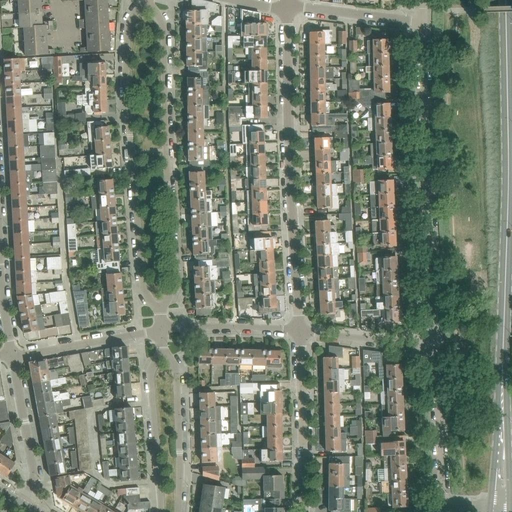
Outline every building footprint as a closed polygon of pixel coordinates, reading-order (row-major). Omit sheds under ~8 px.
[(46,0),(17,0),(18,8),(19,8),(20,19),(19,19),(19,28),(23,28),(52,26),(52,21),(41,22),(40,3),(47,2),(46,0)] [(63,0),(64,1),(84,0),(85,20),(79,20),(79,24),(108,23),(108,14),(107,14),(106,4),(107,3),(106,0),(63,0)] [(215,11),(215,4),(198,0),(191,0),(192,2),(192,11),(186,11),(184,11),(183,12),(183,19),(184,20),(186,20),(186,25),(207,25),(207,11),(215,11)] [(241,37),(243,37),(265,36),(265,32),(267,32),(267,24),(265,24),(259,24),(259,13),(241,10),(241,37)] [(108,23),(79,24),(79,29),(86,28),(87,48),(80,48),(81,52),(110,51),(109,42),(108,42),(108,31),(109,31),(108,23)] [(207,25),(186,25),(186,39),(206,39),(206,38),(206,25),(207,25)] [(52,26),(23,28),(24,36),(25,36),(25,47),(24,47),(25,56),(54,54),(53,50),(47,50),(46,30),(52,30),(52,26)] [(319,32),(309,32),(309,44),(323,44),(331,44),(330,36),(330,32),(319,32)] [(251,48),(266,48),(265,36),(243,37),(243,48),(251,48)] [(206,39),(186,39),(186,52),(201,52),(201,46),(206,46),(206,39)] [(367,54),(387,54),(387,40),(367,41),(367,54)] [(323,44),(309,44),(310,56),(324,56),(323,44)] [(251,60),(266,60),(266,48),(251,48),(251,60)] [(186,52),(186,66),(199,66),(199,69),(206,69),(206,52),(201,52),(186,52)] [(388,66),(387,54),(367,54),(367,67),(388,66)] [(53,75),(53,77),(60,77),(62,77),(61,63),(73,63),(72,56),(52,57),(53,69),(53,75)] [(324,56),(310,56),(310,68),(328,67),(328,56),(324,56)] [(41,58),(42,70),(53,69),(52,57),(41,58)] [(4,72),(19,71),(25,71),(24,59),(4,60),(4,72)] [(251,60),(251,72),(266,72),(266,60),(251,60)] [(100,61),(92,61),(92,63),(80,64),(80,76),(105,75),(105,70),(106,70),(107,69),(107,65),(106,64),(105,64),(105,63),(100,63),(100,61)] [(374,80),(388,79),(388,66),(367,67),(364,67),(365,73),(367,73),(367,80),(374,80)] [(328,67),(310,68),(310,79),(324,79),(333,79),(332,67),(328,67)] [(19,83),(19,71),(4,72),(5,84),(19,83)] [(187,86),(187,92),(207,92),(207,72),(188,72),(188,78),(187,78),(187,86)] [(266,72),(251,72),(244,72),(244,83),(248,83),(266,83),(266,78),(267,77),(268,75),(267,73),(266,72)] [(105,87),(105,75),(80,76),(76,76),(76,81),(84,81),(84,88),(105,87)] [(324,79),(310,79),(310,80),(308,81),(308,85),(310,86),(310,91),(324,91),(337,90),(336,85),(332,85),(332,83),(324,83),(324,79)] [(349,99),(374,99),(385,99),(385,92),(388,92),(388,79),(374,80),(374,89),(359,90),(359,80),(348,81),(349,99)] [(5,84),(6,96),(20,95),(19,83),(5,84)] [(266,94),(266,83),(248,83),(248,95),(266,94)] [(106,100),(105,87),(84,88),(85,95),(82,95),(82,96),(76,96),(76,101),(106,100)] [(324,91),(310,91),(310,103),(324,102),(324,91)] [(207,92),(187,92),(187,98),(187,106),(208,106),(207,92)] [(247,95),(247,106),(266,106),(266,94),(248,95),(247,95)] [(6,96),(6,108),(21,107),(20,95),(6,96)] [(389,104),(385,104),(385,99),(374,99),(375,110),(367,110),(368,118),(389,117),(389,104)] [(106,112),(106,100),(76,101),(76,105),(82,105),(84,106),(85,113),(90,113),(94,113),(94,115),(102,115),(101,113),(106,112)] [(324,102),(310,103),(311,114),(324,114),(324,102)] [(187,119),(206,119),(208,119),(208,106),(187,106),(188,114),(187,114),(187,119)] [(235,106),(228,106),(228,112),(229,118),(229,125),(241,125),(240,119),(235,119),(235,106)] [(247,106),(235,106),(235,119),(240,119),(245,119),(266,118),(268,117),(268,112),(266,111),(266,106),(247,106)] [(28,107),(21,107),(6,108),(7,120),(28,119),(29,119),(28,107)] [(324,114),(311,114),(311,126),(312,126),(312,132),(334,132),(334,119),(343,119),(343,121),(347,120),(347,113),(324,114)] [(390,131),(389,117),(368,118),(366,118),(367,131),(376,131),(390,131)] [(28,119),(7,120),(8,134),(22,133),(28,133),(28,119)] [(202,133),(202,127),(207,127),(206,119),(187,119),(187,125),(188,125),(188,133),(202,133)] [(93,122),(88,122),(89,142),(90,142),(109,140),(109,139),(110,138),(110,134),(108,134),(108,127),(104,127),(103,121),(93,122)] [(246,144),(263,143),(263,131),(263,125),(242,125),(243,144),(246,144)] [(376,131),(376,144),(390,143),(390,131),(376,131)] [(343,149),(348,148),(347,132),(335,132),(335,139),(343,139),(343,149)] [(22,133),(8,134),(8,147),(23,147),(28,146),(28,134),(22,134),(22,133)] [(53,133),(38,134),(38,146),(39,146),(54,145),(53,133)] [(187,141),(188,147),(203,146),(208,146),(208,140),(202,140),(202,133),(188,133),(188,141),(187,141)] [(328,138),(314,138),(315,150),(328,149),(333,149),(332,143),(328,143),(328,138)] [(91,155),(95,155),(110,153),(109,140),(90,142),(91,155)] [(264,155),(263,143),(246,144),(246,155),(264,155)] [(390,143),(376,144),(369,144),(369,157),(371,157),(391,156),(390,143)] [(40,158),(41,158),(54,157),(54,145),(39,146),(40,158)] [(203,146),(188,147),(188,152),(188,161),(203,160),(203,146)] [(8,147),(9,160),(24,159),(23,147),(8,147)] [(340,161),(348,160),(348,148),(343,149),(339,149),(340,161)] [(315,162),(329,161),(328,149),(315,150),(315,162)] [(113,161),(111,160),(110,153),(95,155),(91,155),(89,155),(90,169),(111,168),(111,167),(113,165),(113,161)] [(251,167),(264,167),(264,155),(246,155),(246,163),(250,163),(251,167)] [(371,170),(377,170),(392,169),(391,156),(371,157),(371,170)] [(54,157),(41,158),(41,170),(55,169),(54,157)] [(9,160),(10,172),(31,171),(30,165),(24,165),(24,159),(9,160)] [(329,161),(315,162),(316,173),(329,173),(335,173),(335,161),(329,161)] [(189,167),(189,173),(189,181),(189,186),(204,185),(203,166),(189,167)] [(264,167),(251,167),(251,179),(265,178),(264,167)] [(55,169),(41,170),(42,182),(56,181),(55,169)] [(235,170),(230,171),(231,179),(235,179),(240,179),(240,176),(236,177),(235,170)] [(10,172),(10,184),(29,183),(32,183),(31,179),(34,179),(33,171),(31,171),(10,172)] [(316,185),(330,184),(329,173),(316,173),(316,185)] [(251,179),(245,179),(245,191),(247,191),(251,191),(265,190),(265,178),(251,179)] [(112,180),(98,181),(99,194),(113,193),(113,188),(112,180)] [(42,194),(49,194),(56,194),(56,181),(42,182),(42,194)] [(378,195),(393,194),(392,181),(370,182),(370,195),(378,195)] [(11,196),(29,195),(29,183),(10,184),(11,196)] [(316,185),(317,197),(336,196),(336,184),(330,184),(316,185)] [(204,185),(189,186),(189,192),(190,192),(190,200),(210,199),(211,199),(211,191),(204,191),(204,185)] [(251,191),(247,191),(248,202),(266,202),(265,190),(251,191)] [(99,194),(91,195),(92,209),(100,208),(114,207),(114,199),(114,193),(99,194)] [(379,207),(393,207),(393,194),(378,195),(370,195),(371,208),(379,207)] [(26,195),(11,196),(12,208),(26,207),(26,195)] [(336,196),(317,197),(317,209),(331,208),(337,208),(336,196)] [(210,199),(190,200),(191,208),(190,208),(191,213),(210,212),(211,212),(210,199)] [(341,213),(351,213),(350,201),(346,202),(346,208),(342,208),(341,213)] [(248,214),(252,214),(266,214),(266,202),(248,202),(248,214)] [(26,207),(12,208),(12,221),(27,220),(26,207)] [(114,207),(100,208),(101,222),(116,220),(115,215),(114,207)] [(371,221),(394,220),(393,207),(379,207),(371,208),(371,221)] [(51,219),(58,218),(58,210),(50,211),(51,219)] [(210,212),(191,213),(191,220),(192,227),(211,226),(210,212)] [(341,214),(339,214),(339,221),(345,220),(346,231),(352,231),(351,213),(341,213),(341,214)] [(254,232),(267,231),(266,214),(252,214),(248,214),(249,232),(254,232)] [(12,221),(13,232),(28,232),(27,220),(12,221)] [(116,220),(101,222),(102,235),(117,234),(116,226),(116,220)] [(329,220),(315,221),(315,222),(313,223),(313,227),(315,228),(316,233),(335,232),(335,227),(329,227),(329,220)] [(372,233),(394,232),(394,220),(371,221),(372,233)] [(73,224),(67,225),(67,230),(67,238),(75,237),(75,224),(73,224)] [(212,239),(211,226),(192,227),(192,235),(192,241),(212,239)] [(254,238),(250,239),(250,251),(252,251),(272,250),(271,238),(270,238),(269,231),(267,232),(267,231),(254,232),(254,238)] [(345,243),(348,242),(353,242),(352,231),(346,231),(345,231),(345,243)] [(28,232),(13,232),(14,245),(28,244),(28,232)] [(335,232),(316,233),(316,244),(336,243),(335,232)] [(373,247),(381,246),(395,245),(394,232),(372,233),(373,247)] [(119,236),(117,235),(117,234),(102,235),(103,237),(96,238),(97,249),(118,247),(118,242),(117,242),(117,241),(120,240),(119,236)] [(75,237),(67,238),(68,251),(68,252),(75,251),(77,251),(76,237),(75,237)] [(212,239),(192,241),(192,247),(193,247),(193,255),(194,255),(195,260),(211,259),(211,253),(214,253),(213,245),(216,245),(216,239),(212,239)] [(357,253),(367,253),(369,252),(369,247),(363,247),(363,241),(357,241),(357,253)] [(336,243),(316,244),(317,256),(337,255),(336,243)] [(28,244),(14,245),(15,258),(29,258),(28,244)] [(97,269),(105,268),(118,267),(118,261),(119,261),(118,253),(119,253),(118,247),(97,249),(98,263),(96,263),(97,269)] [(273,262),(272,250),(252,251),(252,252),(254,252),(254,261),(259,261),(259,262),(273,262)] [(337,255),(317,256),(318,268),(338,267),(337,255)] [(60,269),(61,269),(61,257),(47,258),(48,270),(54,270),(60,269)] [(374,272),(396,271),(396,257),(374,258),(374,272)] [(29,258),(15,258),(15,272),(33,271),(36,271),(35,258),(29,259),(29,258)] [(229,267),(228,258),(211,259),(195,260),(195,261),(211,260),(212,266),(193,267),(194,281),(214,280),(217,280),(216,267),(229,267)] [(273,262),(259,262),(259,274),(274,273),(273,262)] [(119,273),(118,267),(105,268),(107,288),(121,287),(120,273),(119,273)] [(338,267),(318,268),(318,280),(338,278),(338,267)] [(33,271),(15,272),(16,284),(34,283),(33,271)] [(375,284),(382,284),(397,283),(396,271),(374,272),(375,284)] [(259,274),(253,274),(254,286),(256,286),(274,285),(274,273),(259,274)] [(338,278),(318,280),(319,291),(339,290),(339,278),(338,278)] [(194,281),(195,295),(215,294),(214,280),(194,281)] [(16,284),(17,297),(31,294),(36,294),(35,283),(34,283),(16,284)] [(375,297),(397,296),(397,283),(382,284),(375,284),(375,297)] [(256,287),(255,289),(256,298),(258,297),(275,296),(274,285),(256,286),(256,287)] [(108,301),(123,300),(121,287),(107,288),(101,288),(103,302),(108,301)] [(80,291),(73,291),(75,305),(85,304),(84,290),(80,291)] [(339,290),(319,291),(317,291),(317,299),(319,298),(320,303),(340,302),(339,297),(339,290)] [(58,303),(66,301),(65,291),(63,291),(48,293),(50,303),(58,302),(58,303)] [(17,297),(19,309),(33,306),(31,294),(17,297)] [(215,294),(195,295),(195,301),(193,302),(194,306),(196,307),(196,308),(196,316),(210,315),(210,308),(210,307),(212,307),(214,306),(215,304),(215,294)] [(259,314),(268,313),(268,312),(279,311),(278,301),(275,301),(275,296),(258,297),(259,314)] [(374,310),(376,310),(398,309),(397,296),(375,297),(374,297),(374,304),(374,310)] [(243,298),(237,299),(238,311),(245,310),(245,306),(252,305),(251,298),(243,298)] [(108,301),(103,302),(104,323),(119,322),(119,315),(124,314),(123,300),(108,301)] [(68,313),(66,301),(58,303),(60,315),(68,313)] [(342,308),(341,301),(340,302),(320,303),(320,308),(318,308),(319,314),(320,313),(320,315),(326,314),(326,316),(327,318),(328,320),(330,320),(331,320),(333,319),(334,318),(334,316),(334,314),(334,308),(342,308)] [(357,318),(356,304),(348,304),(349,318),(357,318)] [(19,309),(21,321),(35,318),(42,317),(40,305),(33,306),(19,309)] [(398,309),(376,310),(376,317),(384,316),(384,323),(385,323),(385,330),(393,331),(393,322),(398,322),(398,309)] [(69,319),(68,313),(60,315),(54,316),(56,328),(63,326),(71,325),(69,319)] [(23,333),(24,333),(35,331),(38,331),(35,318),(21,321),(23,333)] [(323,359),(321,359),(321,365),(323,365),(323,369),(337,369),(337,358),(342,357),(342,348),(342,347),(328,346),(329,357),(323,357),(323,359)] [(113,356),(113,360),(128,359),(126,347),(110,348),(105,349),(105,357),(113,356)] [(198,349),(198,363),(212,364),(212,349),(206,349),(198,349)] [(218,349),(212,349),(212,364),(225,364),(226,350),(218,350),(218,349)] [(225,364),(239,365),(239,350),(233,350),(226,350),(225,364)] [(239,350),(239,365),(252,365),(253,350),(245,350),(239,350)] [(252,365),(265,365),(266,350),(260,350),(260,351),(253,350),(252,365)] [(266,350),(266,365),(266,367),(281,369),(282,368),(283,366),(283,365),(282,363),(281,362),(279,362),(280,351),(272,351),(266,350)] [(378,352),(362,350),(363,363),(379,362),(378,352)] [(91,365),(87,352),(81,353),(84,366),(91,365)] [(74,372),(82,370),(79,354),(71,355),(63,357),(64,361),(65,367),(66,373),(74,372)] [(129,372),(128,359),(113,360),(106,362),(107,369),(112,368),(112,373),(114,373),(129,372)] [(45,360),(29,363),(31,373),(55,369),(65,367),(64,361),(46,364),(46,360),(45,360)] [(382,366),(381,366),(382,379),(386,379),(401,378),(400,365),(382,366)] [(55,369),(31,373),(33,384),(49,380),(58,379),(58,375),(66,373),(65,367),(55,369)] [(337,369),(323,369),(323,380),(344,380),(344,369),(337,369)] [(113,385),(115,385),(130,384),(129,372),(114,373),(112,373),(107,374),(107,381),(113,381),(113,385)] [(87,384),(84,374),(83,374),(78,375),(81,385),(87,384)] [(225,376),(225,379),(225,386),(240,386),(240,383),(239,383),(239,378),(239,374),(231,374),(231,376),(225,376)] [(49,380),(33,384),(35,396),(43,394),(42,391),(51,390),(50,386),(66,383),(65,377),(63,378),(58,379),(49,380)] [(386,379),(386,392),(402,391),(401,378),(386,379)] [(344,380),(323,380),(324,392),(338,392),(344,392),(344,380)] [(240,383),(240,386),(240,394),(252,393),(252,383),(246,383),(240,383)] [(267,402),(280,402),(280,391),(279,391),(279,383),(260,383),(260,391),(267,391),(267,402)] [(131,396),(130,384),(115,385),(116,398),(131,396)] [(43,394),(35,396),(36,405),(69,399),(68,393),(60,394),(59,391),(56,391),(51,391),(51,390),(42,391),(43,394)] [(381,405),(402,404),(402,391),(386,392),(380,392),(380,399),(381,405)] [(199,393),(200,407),(214,406),(213,392),(199,393)] [(324,404),(338,404),(338,392),(324,392),(324,404)] [(93,407),(91,401),(90,395),(82,397),(84,409),(85,408),(93,407)] [(39,417),(55,414),(56,414),(54,408),(70,405),(69,399),(36,405),(39,417)] [(104,399),(91,401),(93,407),(104,405),(105,405),(104,399)] [(261,414),(267,414),(281,414),(280,402),(267,402),(267,403),(261,403),(261,414)] [(324,404),(325,415),(339,415),(338,404),(324,404)] [(403,417),(402,404),(381,405),(381,418),(403,417)] [(214,406),(200,407),(200,421),(221,420),(221,406),(214,406)] [(114,409),(115,421),(133,420),(132,408),(114,409)] [(55,414),(39,417),(41,429),(57,426),(55,414)] [(281,414),(267,414),(267,426),(281,426),(281,414)] [(325,415),(325,427),(339,427),(339,415),(325,415)] [(381,418),(380,418),(380,431),(382,430),(382,436),(391,436),(390,430),(403,430),(403,417),(381,418)] [(115,421),(116,433),(134,432),(133,420),(115,421)] [(200,421),(201,434),(222,433),(221,420),(200,421)] [(0,427),(6,431),(10,425),(9,422),(0,423),(0,427)] [(13,442),(10,425),(6,431),(0,441),(10,447),(13,442)] [(43,440),(59,438),(57,426),(41,429),(43,440)] [(281,426),(267,426),(267,438),(281,438),(281,426)] [(325,427),(325,439),(346,438),(345,432),(339,432),(339,427),(325,427)] [(113,446),(117,445),(135,444),(134,432),(116,433),(112,434),(113,446)] [(222,433),(201,434),(201,448),(216,448),(216,447),(220,447),(221,447),(222,447),(222,433)] [(394,442),(379,443),(380,456),(384,456),(390,456),(404,455),(404,441),(404,435),(391,436),(394,442)] [(43,440),(45,453),(61,450),(59,438),(43,440)] [(281,438),(267,438),(267,449),(281,449),(281,438)] [(346,438),(325,439),(326,451),(340,451),(346,451),(346,438)] [(118,457),(136,456),(135,444),(117,445),(118,457)] [(222,458),(221,447),(220,447),(216,447),(216,448),(201,448),(202,462),(218,461),(219,461),(220,461),(221,460),(221,459),(222,458)] [(261,462),(282,461),(281,449),(267,449),(261,449),(261,462)] [(47,464),(64,461),(61,450),(45,453),(47,464)] [(390,456),(384,456),(384,468),(405,468),(404,455),(390,456)] [(118,457),(120,469),(137,467),(136,456),(118,457)] [(14,463),(4,457),(0,463),(0,473),(6,477),(14,463)] [(329,457),(329,475),(349,475),(349,464),(349,457),(329,457)] [(66,473),(64,461),(47,464),(49,476),(66,473)] [(79,464),(80,471),(91,469),(90,463),(79,464)] [(121,481),(138,479),(137,467),(120,469),(121,481)] [(218,467),(202,467),(202,476),(218,481),(218,467)] [(259,468),(254,468),(242,468),(242,476),(242,479),(259,479),(259,476),(259,468)] [(383,468),(384,481),(406,480),(406,479),(407,479),(407,474),(405,473),(405,468),(384,468),(383,468)] [(271,499),(281,499),(283,499),(283,485),(282,485),(281,475),(259,476),(259,479),(262,479),(262,491),(271,491),(271,499)] [(348,487),(349,475),(329,475),(328,486),(343,487),(348,487)] [(68,476),(55,478),(57,490),(57,491),(58,491),(59,497),(63,499),(62,499),(73,506),(83,490),(69,482),(68,476)] [(232,476),(232,484),(242,487),(242,479),(242,476),(232,476)] [(83,490),(73,506),(83,511),(84,511),(94,497),(88,493),(90,490),(92,486),(91,486),(95,479),(91,477),(85,486),(83,490)] [(381,494),(387,494),(406,493),(406,480),(384,481),(380,482),(381,494)] [(204,488),(202,495),(222,498),(223,490),(223,487),(204,484),(204,485),(205,485),(204,488)] [(242,494),(242,487),(232,484),(237,486),(237,494),(242,494)] [(107,498),(111,491),(101,485),(96,493),(97,491),(99,492),(99,495),(101,496),(102,495),(103,496),(103,495),(104,496),(104,497),(107,498)] [(328,486),(328,498),(342,498),(343,487),(328,486)] [(139,487),(126,488),(126,495),(139,495),(139,487)] [(407,506),(406,493),(387,494),(388,506),(392,506),(392,507),(407,506)] [(123,504),(127,504),(127,503),(140,502),(139,495),(126,495),(123,495),(123,504)] [(202,499),(201,506),(220,509),(221,500),(222,498),(202,495),(202,496),(203,496),(203,499),(202,499)] [(94,497),(84,511),(98,511),(104,503),(94,497)] [(350,498),(342,498),(328,498),(328,511),(330,511),(329,511),(350,511),(350,498)] [(264,509),(263,511),(282,511),(282,508),(281,508),(281,499),(271,499),(261,499),(261,506),(264,509)] [(140,502),(127,503),(127,504),(127,510),(150,508),(150,501),(140,502)] [(104,503),(98,511),(112,511),(114,509),(104,503)]
